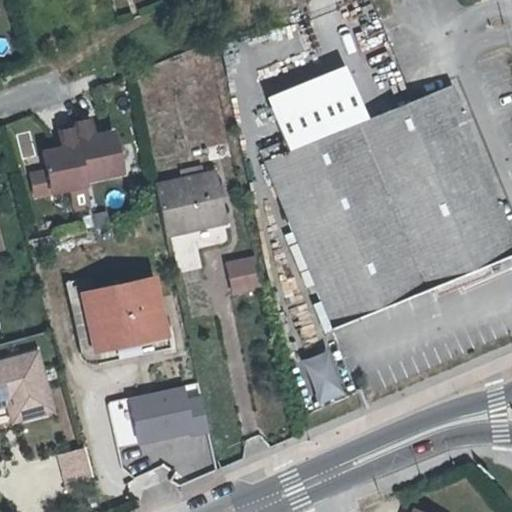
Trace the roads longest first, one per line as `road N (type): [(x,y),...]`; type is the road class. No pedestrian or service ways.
road 1 (unknown): [(511,18),(471,41),(466,53),(511,172)]
road 2 (primary): [(511,390),(354,462)]
road 3 (primary): [(354,462),(501,430),(511,435)]
road 4 (unknown): [(511,288),(368,350)]
road 5 (primary): [(354,462),(237,511)]
